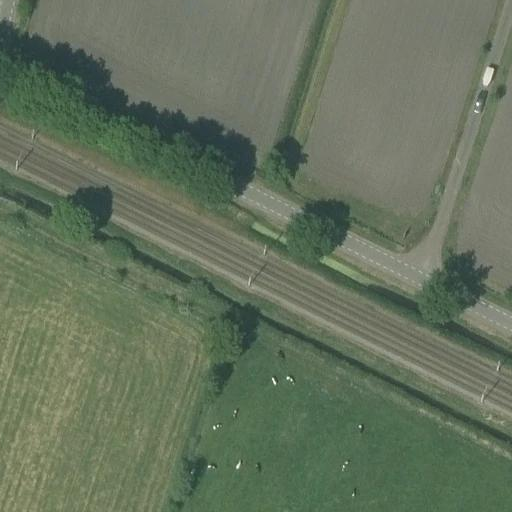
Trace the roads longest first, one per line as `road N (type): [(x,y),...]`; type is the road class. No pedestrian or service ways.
road 1 (tertiary): [(422,282),(32,85),(5,55),(7,0)]
road 2 (unclassified): [(422,282),(511,0)]
